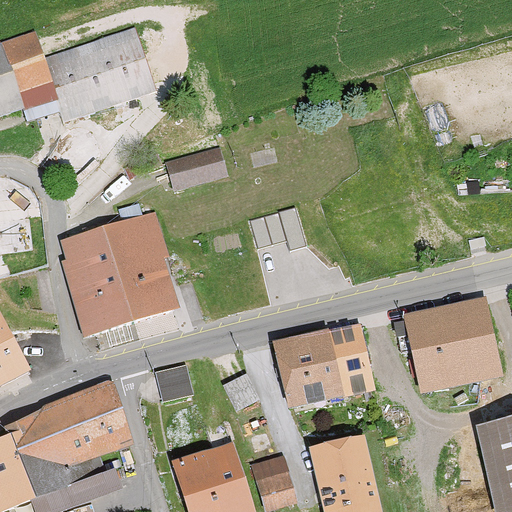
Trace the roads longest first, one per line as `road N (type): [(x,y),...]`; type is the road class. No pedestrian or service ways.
road 1 (tertiary): [(511,268),(116,366)]
road 2 (residential): [(74,378),(51,204),(28,173),(0,167)]
road 3 (residential): [(116,366),(162,511)]
